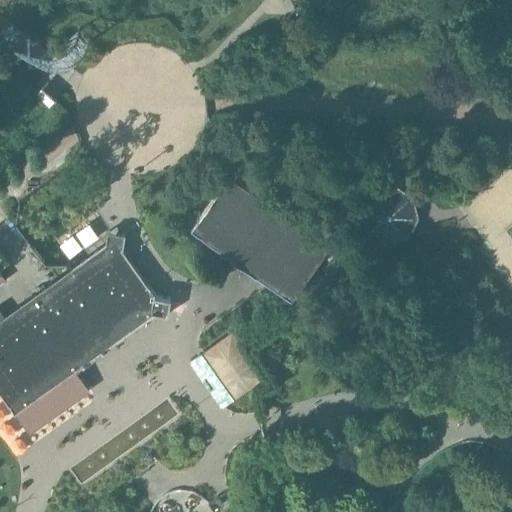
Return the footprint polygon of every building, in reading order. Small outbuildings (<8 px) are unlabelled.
[(38,86),(33,92),(49,103),(53,97),(38,86)] [(327,242),(227,171),(188,225),(232,257),(239,262),(272,285),(289,297),(327,242)] [(418,220),(418,216),(418,210),(416,204),(413,199),(409,195),(405,191),(400,189),(394,188),(389,188),(384,189),(379,191),(374,194),(371,198),(368,203),(366,208),(365,214),(365,219),(367,224),(369,229),(373,233),(377,237),(382,239),(386,241),(392,241),(397,240),(402,239),(409,234),(410,234),(413,230),(416,225),(418,220)] [(0,317),(0,390),(30,432),(90,389),(75,369),(154,312),(168,315),(171,298),(157,295),(148,283),(148,284),(114,236),(71,267),(0,317)] [(204,355),(202,356),(235,401),(265,380),(232,335),(204,355)]
